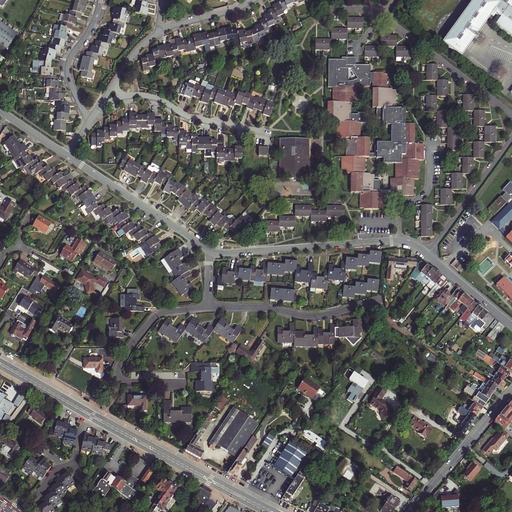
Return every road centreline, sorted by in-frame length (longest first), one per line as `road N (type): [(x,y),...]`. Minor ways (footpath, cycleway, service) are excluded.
road 1 (primary): [(278,511),(0,359)]
road 2 (primary): [(0,367),(262,511)]
road 3 (residential): [(183,382),(123,380),(117,362),(156,314),(208,307)]
road 4 (residential): [(211,251),(398,240)]
road 5 (residential): [(208,307),(316,315),(382,299)]
road 6 (residential): [(65,154),(211,251)]
road 7 (residential): [(383,16),(511,115)]
road 8 (tertiary): [(409,511),(511,389)]
road 9 (residential): [(128,95),(268,135)]
road 10 (residential): [(511,138),(428,254)]
road 11 (residential): [(88,121),(66,69),(100,0)]
